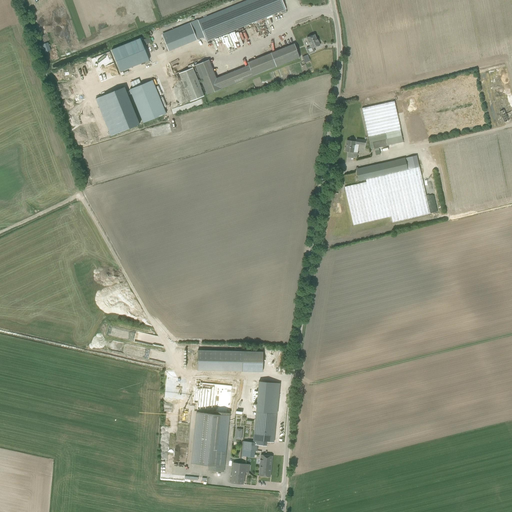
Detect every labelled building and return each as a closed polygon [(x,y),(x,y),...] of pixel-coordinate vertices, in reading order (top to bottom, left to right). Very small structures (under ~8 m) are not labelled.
[(285,10),(286,10),(281,0),(248,0),(198,20),(206,41),(280,12),(280,13),(281,12),(282,14),(286,13),(285,10)] [(191,23),(162,32),(168,50),(197,40),(191,23)] [(317,39),(316,39),(314,35),(306,38),(310,47),(306,49),(308,54),(314,52),(313,48),(320,46),(317,39)] [(275,67),(300,58),(294,44),(270,54),(275,67)] [(190,102),(204,96),(193,68),(179,73),(190,102)] [(152,80),(130,89),(143,123),(166,114),(152,80)] [(498,118),(500,124),(511,118),(511,112),(511,111),(506,114),(504,110),(509,107),(508,105),(498,109),(501,116),(498,118)] [(345,148),(344,150),(345,150),(345,151),(353,153),(355,153),(354,157),(357,157),(359,144),(364,145),(365,141),(356,139),(356,142),(347,140),(346,148),(345,148)] [(387,146),(386,140),(373,142),(374,149),(387,146)] [(356,168),(359,181),(366,180),(366,182),(344,187),(353,225),(391,217),(392,222),(430,214),(416,156),(405,158),(391,161),(394,172),(383,175),(381,165),(380,164),(358,169),(357,168),(356,168)] [(429,205),(430,213),(437,211),(434,200),(433,195),(429,196),(431,205),(429,205)] [(262,372),(263,352),(242,351),(242,371),(262,372)] [(243,441),(241,458),(254,460),(254,451),(257,451),(257,445),(264,446),(265,442),(266,442),(266,443),(267,443),(267,442),(274,443),(276,414),(277,414),(279,392),(264,390),(261,412),(256,411),(253,442),(243,441)] [(208,471),(223,472),(229,413),(214,412),(214,414),(197,412),(191,464),(208,466),(208,471)] [(261,455),(259,476),(270,477),(272,456),(261,455)] [(233,462),(230,483),(243,484),(245,472),(248,473),(249,464),(233,462)]
